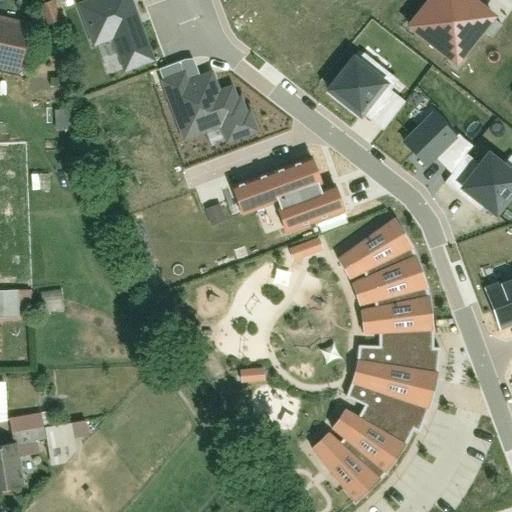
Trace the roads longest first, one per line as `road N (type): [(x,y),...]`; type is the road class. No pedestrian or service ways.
road 1 (residential): [(485,352),(431,203),(325,119)]
road 2 (residential): [(325,119),(195,15)]
road 3 (residential): [(325,119),(301,143),(205,175)]
